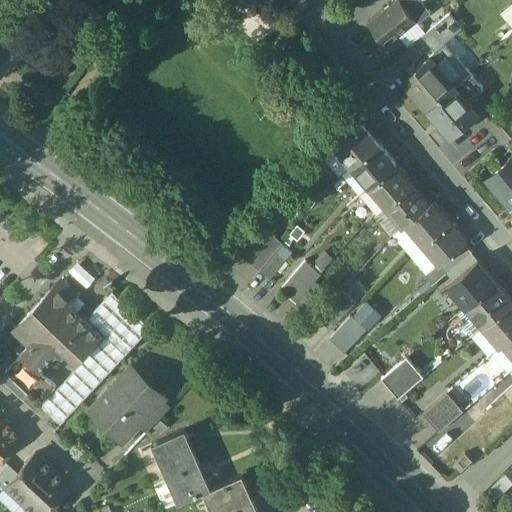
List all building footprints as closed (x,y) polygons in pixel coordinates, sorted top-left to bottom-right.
[(395,0),(369,22),(388,45),(401,34),(397,29),(414,15),(401,0),(395,0)] [(511,24),(511,1),(500,12),(511,24)] [(444,18),(424,34),(433,45),(453,29),(444,18)] [(456,83),(431,54),(404,77),(429,106),(456,83)] [(456,83),(429,106),(453,135),(480,112),(456,83)] [(511,115),(506,108),(489,123),(496,131),(511,118),(511,115)] [(346,110),(327,137),(335,147),(360,126),(346,110)] [(511,118),(496,131),(506,142),(511,136),(511,118)] [(360,126),(335,147),(352,167),(380,143),(363,123),(360,126)] [(380,143),(352,167),(369,186),(397,163),(380,143)] [(511,157),(488,177),(511,205),(511,157)] [(397,163),(369,186),(386,206),(414,182),(397,163)] [(414,182),(386,206),(403,226),(406,224),(431,202),(414,182)] [(431,202),(406,224),(423,244),(451,220),(434,200),(431,202)] [(451,220),(423,244),(440,264),(466,243),(469,240),(451,220)] [(271,277),(295,249),(262,223),(239,251),(271,277)] [(466,243),(440,264),(447,273),(473,251),(466,243)] [(473,251),(447,273),(454,281),(480,259),(473,251)] [(304,303),(327,274),(304,256),(281,286),(304,303)] [(454,281),(449,285),(467,307),(498,281),(480,259),(454,281)] [(511,297),(498,281),(467,307),(476,318),(480,314),(487,323),(511,302),(511,297)] [(53,287),(17,325),(17,331),(30,343),(67,304),(71,299),(59,287),(53,287)] [(319,317),(331,327),(356,299),(345,289),(319,317)] [(150,326),(112,291),(89,316),(108,334),(109,333),(127,350),(150,326)] [(366,297),(330,336),(347,352),(383,313),(366,297)] [(511,302),(487,323),(483,326),(500,346),(503,344),(511,336),(511,302)] [(100,334),(67,304),(30,343),(21,353),(38,369),(55,351),(54,350),(54,346),(58,341),(66,349),(77,359),(100,334)] [(476,318),(467,307),(459,313),(463,318),(459,321),(462,324),(472,336),(483,326),(487,323),(480,314),(476,318)] [(108,334),(41,404),(60,422),(128,351),(127,350),(109,333),(108,334)] [(511,336),(503,344),(511,354),(511,336)] [(66,349),(58,341),(54,346),(54,350),(55,351),(61,356),(66,349)] [(38,369),(21,353),(5,370),(39,402),(55,385),(38,369)] [(424,376),(407,357),(382,378),(398,398),(424,376)] [(164,395),(132,365),(90,410),(122,440),(138,422),(161,398),(164,395)] [(448,389),(423,411),(439,430),(465,409),(448,389)] [(161,398),(138,422),(147,430),(169,406),(161,398)] [(2,419),(0,420),(0,456),(19,435),(2,419)] [(200,463),(184,428),(151,443),(167,478),(200,463)] [(17,473),(4,486),(4,487),(21,503),(54,468),(46,460),(44,461),(35,453),(17,473)] [(465,453),(454,464),(461,471),(472,460),(465,453)] [(200,463),(167,478),(177,502),(207,489),(210,487),(200,463)] [(8,465),(0,473),(0,490),(4,487),(4,486),(17,473),(8,465)] [(54,468),(21,503),(31,511),(45,511),(70,486),(62,477),(63,476),(54,468)] [(210,487),(207,489),(217,511),(219,511),(252,498),(241,474),(210,487)] [(258,511),(252,498),(219,511),(258,511)]
